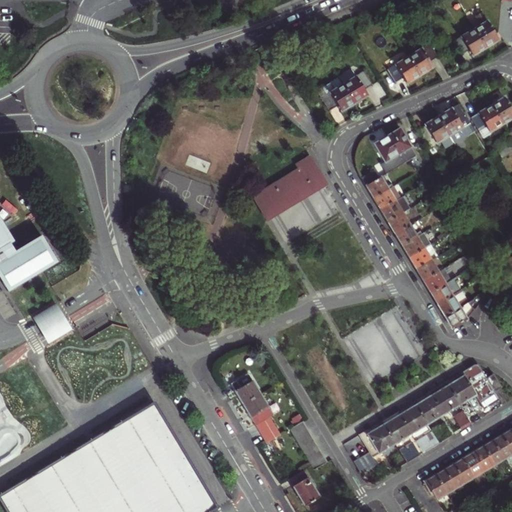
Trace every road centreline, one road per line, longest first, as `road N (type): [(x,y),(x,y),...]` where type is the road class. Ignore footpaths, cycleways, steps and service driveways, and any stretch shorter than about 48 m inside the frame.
road 1 (residential): [(409,285),(343,175),(339,145),(361,126),(484,72),(511,72)]
road 2 (primary): [(124,109),(169,71),(344,0)]
road 3 (primary): [(308,0),(189,43),(126,52),(101,46)]
road 4 (residential): [(263,328),(366,499)]
road 5 (unknown): [(80,430),(134,397),(158,397),(215,489)]
road 6 (residential): [(178,363),(266,511)]
road 7 (residential): [(126,274),(115,175),(124,109)]
road 8 (residential): [(59,129),(78,149),(105,239),(126,274)]
road 9 (residential): [(263,328),(325,303),(409,285)]
road 10 (residential): [(383,489),(511,412)]
